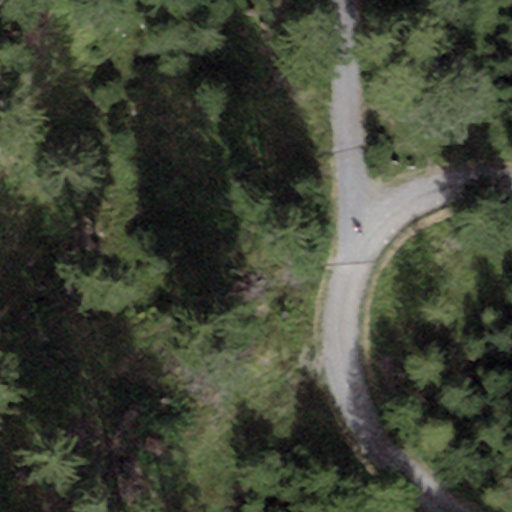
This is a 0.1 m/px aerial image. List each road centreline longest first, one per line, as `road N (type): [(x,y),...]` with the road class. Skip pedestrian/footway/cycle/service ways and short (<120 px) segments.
road 1 (track): [(451,511),(356,417),(331,314),(356,217),(450,182),(511,186)]
road 2 (track): [(356,217),(338,0)]
